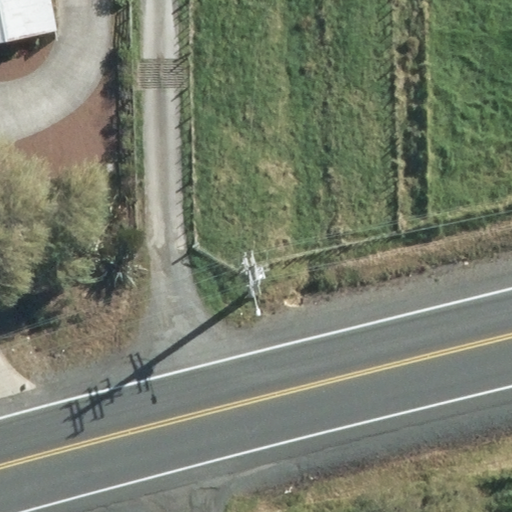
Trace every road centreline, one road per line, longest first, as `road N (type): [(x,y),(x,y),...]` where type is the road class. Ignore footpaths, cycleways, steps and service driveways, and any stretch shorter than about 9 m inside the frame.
road 1 (secondary): [(0,469),(511,334)]
road 2 (track): [(174,417),(147,0)]
